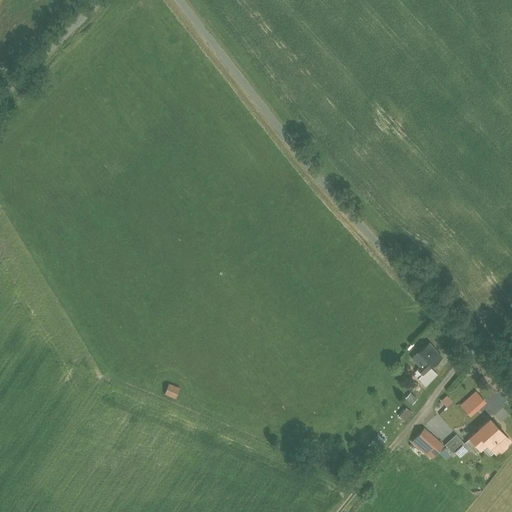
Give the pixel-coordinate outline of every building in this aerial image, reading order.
[(428,343),(417,353),(425,362),(418,369),(423,374),(441,357),(428,343)] [(173,398),(178,387),(165,382),(161,393),(173,398)] [(409,386),(403,392),(410,398),(415,392),(409,386)] [(474,390),(458,405),(469,416),(485,401),(474,390)] [(446,393),(441,398),(447,405),(453,400),(446,393)] [(412,408),(404,402),(397,412),(405,418),(412,408)] [(505,435),(487,415),(466,435),(476,446),(483,440),(491,448),(505,435)] [(424,431),(413,442),(431,459),(442,447),(424,431)] [(369,442),(377,449),(385,441),(376,433),(369,442)] [(476,446),(466,435),(457,443),(470,457),(479,449),(476,446)]
